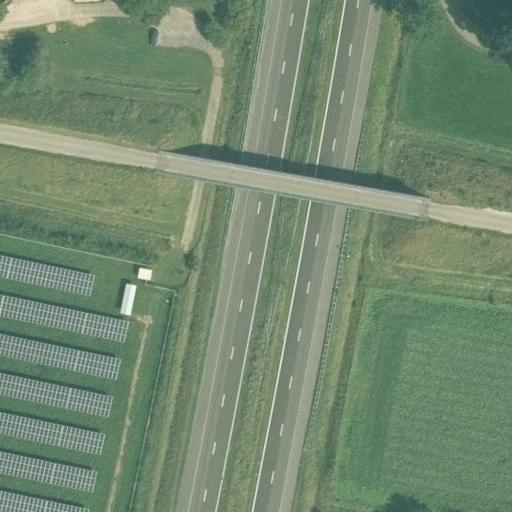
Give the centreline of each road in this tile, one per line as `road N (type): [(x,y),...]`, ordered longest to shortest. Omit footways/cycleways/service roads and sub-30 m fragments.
road 1 (trunk): [(293,0),(200,511)]
road 2 (trunk): [(264,511),(357,0)]
road 3 (unclassified): [(184,246),(218,67),(200,33),(175,15),(103,8),(0,22)]
road 4 (unclassified): [(511,224),(167,164)]
road 5 (unclassified): [(0,133),(167,164)]
